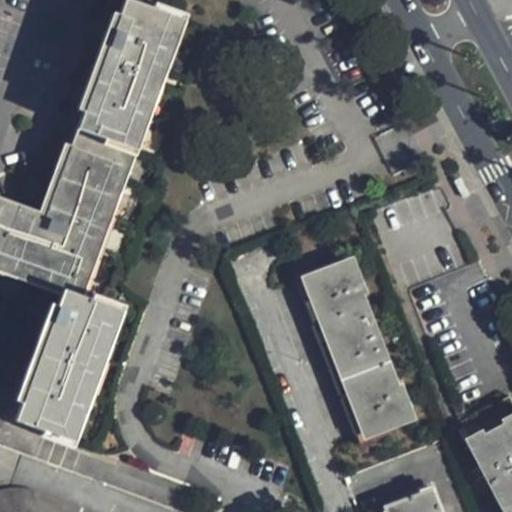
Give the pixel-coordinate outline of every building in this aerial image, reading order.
[(118,0),(138,7),(161,14),(166,0),(118,0)] [(93,137),(160,159),(208,27),(161,14),(138,7),(93,137)] [(0,190),(0,283),(59,305),(103,319),(160,159),(93,137),(65,213),(0,190)] [(302,282),(330,357),(362,437),(408,420),(377,339),(349,264),(302,282)] [(59,305),(16,430),(85,458),(132,327),(103,319),(59,305)] [(511,511),(511,401),(509,396),(456,423),(503,511),(511,511)] [(93,511),(28,488),(0,501),(0,511),(93,511)] [(381,507),(383,511),(437,511),(428,489),(381,507)]
